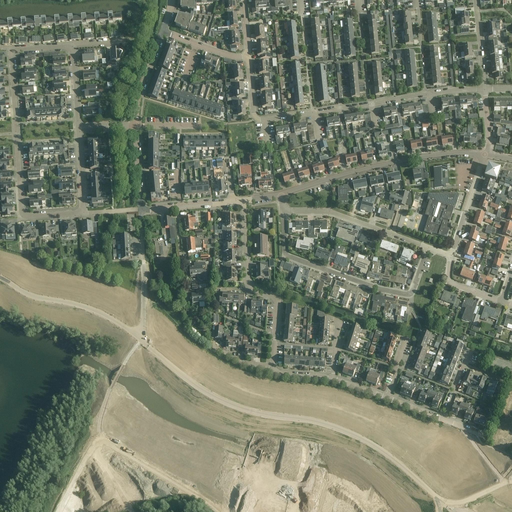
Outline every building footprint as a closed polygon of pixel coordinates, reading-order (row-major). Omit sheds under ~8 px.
[(197,14),(198,14),(198,12),(197,12),(197,7),(197,5),(196,0),(181,0),(181,9),(191,10),(190,18),(179,15),(175,25),(182,29),(181,30),(188,32),(188,31),(191,23),(192,21),(194,17),(194,15),(197,15),(197,14)] [(258,10),(263,9),(262,0),(256,1),(256,3),(252,3),(253,14),(258,13),(258,10)] [(269,0),(262,0),(263,9),(267,9),(267,12),(272,12),(272,2),(269,2),(269,0)] [(272,12),(273,12),(278,12),(278,9),(282,8),(281,0),(275,0),(276,1),(272,2),(272,12)] [(288,0),(281,0),(282,8),(287,8),(287,12),(292,11),(292,1),(289,1),(288,0)] [(228,3),(229,9),(227,10),(227,13),(233,12),(233,9),(237,9),(236,2),(228,3)] [(461,21),(469,20),(468,14),(465,14),(464,9),(455,9),(455,15),(460,14),(461,21)] [(410,13),(406,14),(406,11),(402,11),(402,14),(403,14),(403,20),(411,19),(410,13)] [(229,16),(230,22),(238,21),(237,15),(234,15),(233,12),(227,13),(227,16),(229,16)] [(427,22),(436,21),(436,13),(426,14),(427,22)] [(113,22),(113,21),(122,21),(122,16),(122,14),(113,16),(108,16),(108,15),(108,22),(108,23),(113,22)] [(100,22),(108,22),(108,15),(99,17),(95,17),(95,16),(95,23),(95,24),(100,23),(100,22)] [(95,23),(95,16),(86,18),(82,18),(82,17),(81,17),(82,23),(82,24),(86,24),(86,23),(95,23)] [(73,24),(82,23),(81,17),(72,19),(68,19),(68,18),(68,24),(68,25),(73,25),(73,24)] [(68,24),(68,18),(59,20),(55,20),(55,19),(54,19),(55,25),(55,26),(60,26),(60,25),(68,24)] [(46,26),(55,25),(54,19),(46,21),(40,21),(41,26),(42,26),(42,27),(46,27),(46,26)] [(344,28),(353,28),(352,20),(343,21),(344,28)] [(457,30),(469,29),(468,26),(469,26),(469,20),(461,21),(461,27),(456,27),(457,30)] [(192,21),(191,23),(188,31),(193,33),(196,25),(193,23),(193,22),(192,21)] [(230,22),(231,28),(228,28),(229,31),(235,31),(235,28),(238,27),(238,21),(230,22)] [(436,21),(427,22),(428,29),(437,28),(436,21)] [(487,26),(488,32),(496,31),(495,25),(500,25),(500,22),(492,22),(492,25),(487,26)] [(193,33),(199,34),(202,26),(198,25),(198,23),(197,23),(196,25),(193,33)] [(202,25),(202,26),(199,34),(204,36),(207,28),(203,27),(203,25),(202,25)] [(255,29),(256,34),(265,33),(264,28),(266,28),(266,25),(260,25),(260,28),(255,29)] [(353,28),(344,28),(345,36),(354,35),(353,28)] [(437,28),(428,29),(429,36),(438,35),(437,28)] [(228,37),(229,41),(240,39),(239,33),(236,34),(235,31),(229,31),(227,31),(227,34),(227,37),(228,37)] [(488,38),(489,38),(489,41),(497,40),(496,34),(499,33),(499,31),(496,31),(488,32),(488,38)] [(260,42),(267,41),(267,38),(265,38),(265,33),(256,34),(256,39),(260,39),(260,42)] [(354,35),(345,36),(345,43),(354,42),(354,35)] [(438,35),(429,36),(429,43),(439,42),(438,35)] [(240,39),(229,41),(229,44),(230,44),(231,46),(231,49),(237,49),(237,46),(240,46),(240,39)] [(489,44),(489,50),(501,48),(501,46),(497,46),(497,40),(489,41),(490,44),(489,44)] [(167,46),(176,49),(178,44),(169,41),(167,46)] [(257,45),(257,51),(266,50),(266,45),(267,44),(267,41),(260,42),(261,45),(257,45)] [(354,42),(345,43),(346,50),(355,49),(354,42)] [(464,46),(464,52),(472,51),(472,45),(466,46),(466,43),(458,44),(458,47),(464,46)] [(165,51),(174,54),(176,49),(167,46),(165,51)] [(498,55),(498,52),(501,51),(501,48),(489,50),(490,56),(491,56),(491,59),(499,58),(501,58),(501,55),(498,55)] [(355,49),(346,50),(347,57),(356,56),(355,49)] [(120,58),(123,52),(119,50),(118,50),(117,50),(115,50),(111,51),(112,58),(108,58),(108,55),(107,55),(108,67),(116,66),(116,61),(120,61),(120,58)] [(270,55),(267,55),(266,50),(257,51),(258,56),(261,56),(261,59),(271,58),(270,55)] [(82,57),(83,63),(95,62),(94,57),(94,51),(84,51),(85,57),(82,57)] [(174,54),(165,51),(163,56),(172,60),(174,54)] [(405,52),(406,59),(415,59),(414,51),(405,52)] [(464,52),(465,58),(465,61),(472,60),(472,58),(473,58),(472,51),(464,52)] [(62,64),(65,64),(65,61),(66,60),(66,59),(66,58),(65,57),(64,57),(64,56),(57,57),(56,53),(49,54),(50,60),(53,60),(53,64),(58,64),(58,65),(59,65),(60,65),(61,65),(62,64)] [(32,61),(35,60),(34,55),(25,55),(25,59),(21,59),(21,66),(32,66),(32,61)] [(172,60),(163,56),(161,62),(170,65),(172,60)] [(207,56),(206,59),(203,58),(200,67),(204,69),(206,64),(210,66),(213,58),(207,56)] [(217,73),(220,66),(217,65),(219,60),(213,58),(210,66),(216,68),(214,72),(217,73)] [(491,62),(491,68),(502,67),(502,64),(499,64),(499,58),(491,59),(491,62)] [(258,63),(259,69),(268,68),(268,62),(269,62),(269,59),(262,60),(262,63),(258,63)] [(415,66),(415,59),(406,59),(406,67),(415,66)] [(465,61),(466,70),(474,69),(473,63),(472,63),(472,60),(465,61)] [(170,65),(161,62),(159,67),(168,70),(170,65)] [(234,68),(234,74),(243,73),(242,67),(236,67),(236,64),(229,65),(229,68),(234,68)] [(317,74),(326,73),(325,66),(316,67),(317,74)] [(406,67),(407,73),(407,74),(416,73),(415,66),(406,67)] [(66,78),(66,76),(67,76),(67,71),(65,72),(65,70),(59,71),(59,67),(52,67),(53,74),(55,74),(55,78),(66,78)] [(500,73),(500,70),(503,69),(502,67),(491,68),(492,74),(495,74),(495,79),(503,78),(502,73),(500,73)] [(83,72),(84,80),(96,79),(95,71),(99,71),(99,68),(93,68),(93,71),(91,72),(91,71),(88,72),(83,72)] [(263,77),(270,76),(270,73),(269,73),(268,68),(259,69),(259,74),(263,74),(263,77)] [(22,73),(22,80),(26,80),(26,81),(30,81),(30,80),(34,80),(34,75),(36,75),(35,69),(25,70),(25,73),(22,73)] [(466,76),(462,77),(462,82),(470,81),(470,76),(475,76),(474,69),(466,70),(466,76)] [(156,75),(165,78),(167,73),(158,70),(156,75)] [(230,80),(230,83),(237,82),(237,80),(243,79),(243,73),(234,74),(235,80),(230,80)] [(326,73),(317,74),(318,81),(327,80),(326,73)] [(156,75),(154,80),(163,84),(165,78),(156,75)] [(260,80),(261,85),(270,85),(269,79),(270,79),(270,76),(263,77),(264,80),(260,80)] [(163,84),(154,80),(152,86),(161,89),(163,84)] [(327,80),(318,81),(318,88),(327,87),(327,80)] [(417,87),(417,80),(408,81),(408,88),(417,87)] [(53,81),(53,88),(54,88),(55,92),(60,92),(60,93),(64,93),(63,92),(67,91),(66,84),(63,84),(63,81),(53,81)] [(230,83),(231,86),(235,85),(236,91),(244,91),(243,85),(237,85),(237,82),(230,83)] [(33,86),(35,86),(35,83),(28,83),(28,86),(23,87),(23,94),(34,94),(33,86)] [(265,93),(272,93),(271,90),(270,90),(270,85),(261,85),(261,91),(265,91),(265,93)] [(89,91),(89,93),(85,93),(85,92),(85,98),(96,97),(95,97),(95,93),(96,92),(96,89),(97,89),(97,86),(86,86),(87,91),(89,91)] [(152,86),(150,91),(159,94),(161,89),(152,86)] [(327,87),(318,88),(319,95),(328,95),(327,87)] [(177,103),(181,91),(175,89),(171,101),(177,103)] [(159,94),(150,91),(148,96),(157,99),(159,94)] [(177,103),(183,105),(187,93),(181,91),(177,103)] [(232,101),(239,100),(239,98),(245,97),(244,91),(236,91),(236,92),(233,92),(233,98),(232,98),(232,101)] [(183,105),(189,107),(193,95),(187,93),(183,105)] [(262,97),(262,102),(271,101),(271,96),(272,96),(272,93),(265,93),(265,97),(262,97)] [(199,97),(193,95),(189,107),(195,109),(199,97)] [(328,95),(319,95),(320,103),(329,102),(328,95)] [(195,109),(202,110),(205,99),(199,97),(195,109)] [(468,98),(466,98),(467,106),(473,105),(473,108),(477,108),(477,100),(473,101),(472,98),(471,98),(471,97),(468,97),(468,98)] [(202,110),(208,112),(211,101),(205,99),(202,110)] [(61,106),(57,106),(58,117),(65,117),(65,109),(66,109),(65,100),(61,100),(61,106)] [(245,102),(240,103),(239,100),(232,101),(232,104),(237,104),(237,109),(245,109),(245,102)] [(208,112),(214,114),(217,103),(211,101),(208,112)] [(272,107),(271,101),(262,102),(263,108),(267,107),(267,110),(274,110),(273,106),(272,107)] [(35,119),(35,108),(31,108),(30,102),(25,102),(26,111),(27,111),(28,119),(35,119)] [(223,105),(217,103),(214,114),(220,116),(221,113),(224,114),(224,109),(222,108),(223,105)] [(98,110),(99,110),(99,104),(88,104),(88,110),(86,111),(86,116),(98,115),(98,110)] [(421,104),(414,105),(416,113),(417,118),(419,117),(418,115),(423,114),(423,112),(423,111),(422,112),(421,104)] [(237,109),(238,116),(233,116),(233,119),(241,119),(241,115),(246,115),(245,109),(237,109)] [(327,120),(328,128),(326,128),(326,132),(331,131),(330,128),(334,127),(333,119),(327,120)] [(461,141),(464,141),(464,143),(470,143),(470,137),(470,127),(468,127),(468,134),(464,134),(461,134),(461,141)] [(473,127),(470,127),(470,137),(470,143),(477,144),(477,141),(481,141),(481,134),(473,134),(473,127)] [(284,136),(282,128),(276,129),(277,136),(276,137),(277,145),(281,144),(280,136),(283,136),(284,136)] [(503,136),(503,135),(504,134),(501,134),(502,128),(498,128),(497,135),(498,135),(496,145),(504,147),(505,146),(508,146),(509,139),(510,137),(503,136)] [(451,137),(447,138),(448,145),(453,144),(452,139),(455,139),(454,134),(450,134),(451,137)] [(448,145),(447,138),(443,139),(442,135),(438,136),(439,141),(442,141),(442,146),(448,145)] [(100,137),(93,137),(93,140),(88,140),(89,146),(98,145),(99,145),(99,140),(100,140),(100,137)] [(432,147),(431,140),(427,141),(427,138),(423,138),(424,143),(426,143),(427,148),(432,147)] [(417,149),(416,142),(412,143),(411,140),(408,140),(408,145),(411,145),(412,150),(417,149)] [(405,152),(404,146),(403,141),(395,143),(395,145),(393,146),(394,150),(396,150),(397,153),(405,152)] [(67,144),(60,144),(60,155),(64,155),(65,161),(70,160),(69,151),(68,151),(67,144)] [(34,157),(38,157),(37,146),(30,146),(30,154),(29,154),(30,163),(34,163),(34,157)] [(384,146),(378,147),(380,157),(387,155),(386,152),(389,151),(388,147),(384,147),(384,146)] [(370,153),(366,153),(367,161),(373,160),(372,154),(374,154),(373,149),(369,150),(370,153)] [(0,160),(7,160),(6,157),(9,157),(9,150),(6,150),(1,150),(1,151),(0,150),(0,160)] [(361,151),(358,152),(359,157),(361,157),(362,162),(367,161),(366,153),(362,154),(361,151)] [(347,165),(352,164),(351,157),(347,157),(346,154),(342,155),(343,160),(346,160),(347,165)] [(328,159),(327,160),(326,156),(323,157),(325,165),(328,165),(329,170),(334,168),(332,161),(328,162),(328,159)] [(336,160),(332,161),(334,168),(339,167),(338,162),(340,161),(339,156),(335,157),(336,160)] [(0,172),(7,172),(7,168),(10,168),(9,161),(0,162),(0,172)] [(96,172),(102,172),(102,169),(100,169),(100,164),(90,165),(91,170),(95,169),(96,172)] [(313,164),(309,165),(311,170),(313,169),(314,174),(319,173),(317,166),(313,167),(313,164)] [(73,176),(72,173),(73,172),(73,170),(72,170),(72,168),(64,169),(64,166),(58,166),(58,170),(61,169),(62,177),(73,176)] [(250,166),(243,167),(245,186),(252,186),(251,178),(248,178),(248,175),(251,175),(250,166)] [(446,189),(446,185),(450,185),(449,180),(443,180),(443,171),(450,171),(450,168),(447,168),(447,166),(440,166),(440,168),(434,168),(434,189),(446,189)] [(498,177),(499,172),(500,172),(500,170),(489,166),(485,178),(497,181),(498,178),(498,177)] [(41,167),(31,168),(31,172),(28,175),(29,179),(41,179),(40,172),(41,171),(41,167)] [(213,171),(214,178),(216,178),(216,182),(218,182),(219,193),(225,192),(224,181),(223,181),(223,173),(222,173),(222,170),(222,168),(217,168),(216,168),(216,171),(213,171)] [(298,169),(294,170),(296,175),(298,174),(299,179),(305,177),(303,171),(299,172),(298,169)] [(428,180),(427,174),(420,175),(420,171),(413,172),(415,181),(421,180),(422,181),(428,180)] [(91,180),(101,180),(100,175),(102,175),(102,172),(96,172),(96,175),(91,175),(91,180)] [(508,174),(500,172),(499,172),(498,177),(498,178),(503,179),(502,182),(502,183),(505,184),(505,182),(508,174)] [(0,183),(8,183),(8,179),(11,179),(10,173),(0,173),(0,183)] [(285,183),(290,182),(288,175),(284,176),(283,173),(279,174),(281,179),(283,178),(285,183)] [(268,177),(265,178),(266,188),(272,187),(271,181),(274,181),(273,175),(268,176),(268,177)] [(55,184),(59,184),(62,183),(62,191),(73,190),(73,182),(65,183),(65,180),(59,180),(55,180),(55,184)] [(484,186),(493,189),(495,184),(485,180),(484,186)] [(44,188),(44,181),(34,182),(34,186),(29,186),(29,188),(28,188),(28,191),(29,191),(30,193),(42,193),(41,188),(44,188)] [(201,183),(202,185),(203,194),(209,193),(208,190),(210,190),(210,187),(208,187),(208,183),(201,183)] [(0,190),(1,191),(1,195),(9,194),(9,191),(11,191),(11,184),(0,184),(0,190)] [(186,196),(191,195),(190,186),(191,186),(191,184),(184,184),(185,189),(183,189),(183,193),(185,193),(186,196)] [(348,193),(350,193),(353,193),(351,184),(348,184),(348,186),(344,186),(344,187),(338,187),(338,202),(348,202),(348,193)] [(492,194),(493,189),(484,186),(482,191),(492,194)] [(401,191),(400,195),(390,192),(387,202),(398,204),(405,206),(409,193),(401,191)] [(63,201),(63,205),(74,204),(74,203),(75,203),(75,200),(74,200),(74,197),(66,197),(66,194),(59,194),(60,201),(63,201)] [(431,235),(431,234),(434,235),(442,237),(444,238),(446,239),(447,239),(448,234),(451,224),(449,224),(450,221),(451,216),(452,213),(454,209),(455,209),(459,198),(459,196),(458,195),(456,194),(455,194),(445,194),(429,194),(427,200),(430,201),(426,215),(425,215),(425,216),(429,217),(424,233),(431,235)] [(0,201),(1,202),(2,206),(10,205),(9,202),(12,202),(12,195),(0,196),(0,201)] [(45,195),(38,196),(38,199),(30,200),(31,207),(43,206),(42,202),(45,201),(45,195)] [(482,196),(480,202),(488,205),(490,198),(482,196)] [(93,199),(92,199),(92,204),(98,204),(98,207),(104,207),(104,204),(103,204),(102,199),(93,199)] [(372,210),(373,206),(374,202),(369,201),(368,204),(362,203),(360,210),(369,213),(370,210),(372,210)] [(486,211),(488,205),(480,202),(479,208),(486,211)] [(0,212),(1,213),(2,213),(2,217),(10,217),(10,213),(13,213),(12,207),(0,207),(0,212)] [(393,213),(391,212),(382,210),(380,217),(389,220),(389,217),(392,217),(393,213)] [(225,217),(225,221),(236,220),(236,214),(229,215),(229,212),(222,212),(222,217),(225,217)] [(254,219),(254,223),(255,223),(255,229),(263,229),(263,219),(265,218),(265,215),(265,212),(258,212),(258,219),(254,219)] [(477,212),(475,218),(483,220),(484,215),(477,212)] [(171,240),(176,239),(175,225),(171,225),(170,218),(164,219),(165,227),(170,227),(171,240)] [(481,227),(483,220),(475,218),(473,224),(481,227)] [(229,230),(230,230),(229,227),(236,227),(236,220),(225,221),(225,225),(223,225),(223,230),(229,230)] [(9,222),(1,222),(1,227),(2,227),(2,229),(2,236),(6,236),(6,237),(10,237),(10,236),(14,235),(14,229),(10,229),(10,226),(9,226),(9,222)] [(83,223),(84,234),(91,234),(92,237),(97,236),(97,228),(93,229),(92,222),(83,223)] [(311,239),(311,227),(308,227),(308,222),(295,222),(295,224),(292,224),(292,231),(295,231),(301,231),(302,230),(308,230),(308,239),(311,239)] [(314,227),(311,227),(311,239),(317,239),(317,236),(314,236),(314,230),(321,230),(321,231),(327,231),(327,222),(314,222),(314,227)] [(72,226),(72,224),(65,224),(65,226),(62,227),(62,237),(66,236),(66,234),(72,234),(72,236),(77,236),(77,233),(77,231),(76,231),(76,229),(75,230),(75,226),(72,226)] [(43,235),(51,235),(51,233),(56,233),(56,226),(47,227),(47,225),(42,226),(42,231),(42,235),(43,235)] [(31,239),(36,239),(35,229),(31,230),(31,227),(21,227),(21,236),(31,236),(31,239)] [(472,228),(470,234),(477,236),(479,230),(472,228)] [(358,232),(357,232),(352,230),(351,233),(339,229),(336,238),(353,243),(355,237),(357,237),(358,232)] [(509,237),(511,231),(504,229),(502,235),(509,237)] [(222,239),(226,239),(236,239),(236,233),(229,234),(229,230),(223,230),(222,239)] [(375,251),(379,240),(373,238),(374,237),(362,233),(359,241),(368,245),(367,248),(375,251)] [(475,242),(477,236),(470,234),(468,240),(475,242)] [(255,255),(268,255),(268,237),(254,237),(255,255)] [(222,248),(229,248),(229,245),(236,244),(236,239),(226,239),(226,245),(222,245),(222,248)] [(313,245),(314,240),(304,239),(303,242),(297,241),(296,249),(308,251),(310,244),(313,245)] [(501,239),(499,245),(506,247),(508,241),(501,239)] [(396,254),(398,247),(382,241),(380,248),(396,254)] [(158,243),(151,244),(152,256),(159,255),(158,243)] [(467,244),(465,250),(472,252),(474,246),(467,244)] [(505,253),(506,247),(499,245),(498,251),(505,253)] [(331,253),(323,250),(323,249),(318,247),(318,249),(315,257),(328,261),(329,258),(332,259),(335,252),(332,251),(331,253)] [(226,252),(226,257),(237,257),(236,252),(229,252),(229,248),(222,248),(223,252),(226,252)] [(404,249),(400,260),(399,259),(398,263),(405,265),(406,262),(409,263),(411,256),(412,256),(413,255),(413,254),(413,253),(412,252),(404,249)] [(470,258),(472,252),(465,250),(463,256),(470,258)] [(370,263),(368,262),(364,260),(365,258),(358,255),(359,252),(356,251),(352,263),(355,265),(354,267),(361,269),(360,273),(366,275),(370,263)] [(335,252),(332,259),(335,260),(334,264),(348,268),(350,260),(351,258),(347,256),(338,253),(335,252)] [(223,266),(229,266),(229,263),(237,263),(237,257),(226,257),(226,263),(223,263),(223,266)] [(492,260),(491,261),(491,262),(494,263),(492,269),(498,271),(499,269),(500,269),(502,263),(495,260),(492,260)] [(205,271),(203,272),(202,267),(205,266),(205,263),(197,263),(197,267),(190,267),(191,276),(198,275),(198,278),(201,281),(206,281),(205,271)] [(256,278),(265,278),(265,277),(268,277),(268,263),(261,263),(261,267),(256,267),(256,278)] [(382,280),(383,275),(377,274),(379,264),(374,263),(373,263),(371,273),(370,278),(374,279),(379,280),(382,281),(382,280)] [(292,266),(285,264),(283,269),(290,272),(292,267),(292,266)] [(226,270),(226,275),(237,275),(237,269),(229,269),(229,266),(223,266),(223,267),(223,270),(226,270)] [(307,279),(306,281),(307,281),(309,278),(307,277),(309,273),(309,272),(307,271),(306,272),(298,269),(298,267),(295,266),(295,267),(295,268),(293,273),(290,282),(299,285),(301,277),(307,279)] [(383,275),(382,280),(390,282),(390,283),(393,283),(393,282),(394,278),(389,276),(391,267),(388,266),(386,266),(384,275),(383,275)] [(400,279),(401,274),(406,275),(407,268),(403,268),(402,269),(398,268),(396,278),(394,278),(393,282),(402,284),(402,285),(405,286),(406,280),(400,279)] [(460,276),(466,279),(469,272),(463,269),(460,276)] [(475,274),(469,272),(466,279),(472,281),(475,274)] [(316,280),(319,282),(320,277),(321,276),(318,275),(317,276),(309,273),(307,277),(309,278),(307,281),(305,287),(310,289),(313,280),(316,280)] [(226,275),(226,281),(223,281),(223,284),(230,284),(230,281),(237,281),(237,275),(226,275)] [(478,283),(484,286),(487,279),(481,276),(478,283)] [(332,280),(329,279),(325,277),(325,278),(320,277),(319,282),(320,282),(316,291),(321,293),(324,284),(330,286),(332,280)] [(492,281),(487,279),(484,286),(490,288),(490,286),(493,287),(495,283),(492,282),(492,281)] [(335,282),(334,287),(332,292),(331,292),(330,296),(332,297),(336,298),(340,289),(345,291),(347,286),(347,285),(344,284),(344,285),(335,282)] [(355,289),(347,286),(345,291),(346,292),(343,301),(345,302),(344,306),(346,307),(347,302),(351,293),(355,295),(354,299),(356,300),(357,296),(356,295),(358,290),(358,289),(355,288),(355,289)] [(204,294),(207,293),(207,290),(199,291),(199,294),(192,294),(193,303),(205,302),(204,294)] [(357,296),(356,300),(354,305),(352,309),(355,310),(355,309),(356,306),(359,306),(362,297),(367,299),(369,293),(367,292),(366,293),(358,290),(356,295),(357,296)] [(219,302),(228,303),(228,294),(225,294),(226,292),(220,292),(219,302)] [(441,300),(454,305),(453,307),(457,308),(460,301),(456,299),(457,296),(444,292),(441,300)] [(376,312),(377,306),(384,307),(385,304),(384,304),(385,299),(385,298),(382,297),(382,298),(373,296),(372,301),(373,302),(371,311),(376,312)] [(393,300),(385,299),(384,304),(385,304),(384,307),(383,314),(384,314),(387,315),(388,315),(390,305),(395,306),(396,301),(397,300),(394,300),(393,300)] [(470,322),(477,304),(465,299),(462,307),(466,309),(462,319),(470,322)] [(251,314),(256,314),(257,311),(258,300),(252,300),(252,307),(248,307),(248,313),(251,314)] [(267,309),(262,308),(263,301),(258,300),(257,311),(256,314),(261,314),(261,316),(267,316),(267,309)] [(397,317),(397,320),(400,320),(401,317),(400,317),(401,307),(407,309),(408,302),(405,302),(405,303),(396,301),(395,306),(397,306),(395,316),(397,317)] [(286,306),(285,317),(293,318),(297,318),(298,307),(286,306)] [(497,321),(500,312),(485,307),(481,319),(487,322),(488,317),(497,321)] [(329,320),(325,320),(325,316),(319,316),(318,319),(319,319),(319,325),(329,326),(329,320)] [(423,332),(421,337),(429,340),(431,335),(423,332)] [(224,334),(223,341),(226,341),(226,347),(232,348),(232,338),(229,337),(229,335),(224,334)] [(386,343),(394,346),(396,340),(392,339),(393,336),(388,334),(387,338),(387,341),(383,340),(383,342),(386,343)] [(232,338),(232,348),(237,348),(238,345),(240,345),(241,345),(242,335),(237,335),(236,335),(233,335),(233,338),(232,338)] [(421,337),(419,342),(427,345),(429,346),(431,341),(429,340),(421,337)] [(243,342),(242,349),(245,349),(245,356),(251,356),(252,346),(248,345),(248,343),(243,342)] [(453,348),(461,352),(463,346),(453,342),(452,344),(454,345),(453,348)] [(260,351),(261,344),(256,343),(256,346),(252,346),(251,356),(257,357),(257,350),(260,351)] [(418,347),(416,353),(429,358),(430,356),(426,355),(428,351),(425,350),(418,347),(417,347),(418,347)] [(450,351),(449,353),(459,357),(461,352),(453,348),(452,352),(450,351)] [(416,353),(414,358),(423,362),(425,358),(429,359),(429,358),(416,353)] [(457,363),(459,357),(449,353),(448,355),(450,356),(449,360),(457,363)] [(414,358),(412,363),(425,368),(426,367),(422,365),(423,362),(414,358)] [(511,370),(511,361),(498,358),(497,362),(496,368),(511,372),(511,370)] [(343,373),(348,375),(351,366),(346,364),(347,361),(344,360),(342,366),(345,367),(343,373)] [(445,362),(445,364),(455,368),(457,363),(449,360),(447,363),(445,362)] [(425,368),(412,363),(410,369),(419,372),(421,368),(424,370),(425,368)] [(353,377),(355,370),(358,371),(360,365),(357,364),(356,367),(351,366),(348,375),(353,377)] [(453,374),(455,368),(445,364),(444,366),(446,367),(444,371),(453,374)] [(368,368),(366,374),(368,375),(366,382),(371,383),(374,374),(369,372),(370,369),(368,368)] [(441,374),(440,376),(450,380),(453,374),(444,371),(443,374),(441,374)] [(376,385),(379,379),(382,379),(384,373),(381,372),(380,376),(374,374),(371,383),(376,385)] [(468,387),(472,389),(474,382),(471,381),(474,375),(467,372),(463,382),(467,384),(466,387),(468,387)] [(440,376),(439,376),(437,381),(440,382),(448,385),(450,380),(440,376)] [(486,380),(480,377),(477,383),(474,382),(472,389),(477,391),(478,388),(482,390),(486,380)] [(400,393),(405,396),(409,385),(406,384),(407,382),(401,380),(398,388),(401,390),(400,393)] [(499,395),(502,388),(497,386),(498,384),(491,382),(487,391),(494,394),(494,393),(499,395)] [(192,393),(195,387),(186,383),(183,389),(192,393)] [(411,398),(413,392),(417,393),(419,387),(414,385),(413,387),(409,385),(405,396),(411,398)] [(430,398),(433,391),(429,390),(427,390),(426,392),(422,390),(419,401),(424,403),(426,397),(430,398)] [(437,393),(433,391),(430,398),(434,399),(432,405),(432,406),(432,407),(433,408),(435,409),(436,409),(437,407),(437,408),(441,397),(438,396),(439,394),(437,394),(437,393)] [(455,403),(451,414),(457,416),(459,410),(463,411),(465,405),(459,402),(458,405),(455,403)] [(471,407),(465,405),(463,411),(466,413),(464,419),(470,421),(474,411),(470,410),(471,407)] [(485,427),(486,424),(489,426),(492,418),(489,416),(488,419),(476,415),(473,423),(485,427)] [(258,440),(262,428),(257,427),(254,438),(258,440)] [(286,473),(285,478),(292,480),(293,477),(300,479),(305,461),(290,457),(288,464),(284,463),(282,472),(286,473)] [(322,469),(314,511),(396,511),(396,510),(399,511),(412,511),(417,487),(397,483),(396,485),(391,484),(391,479),(379,477),(378,479),(322,469)] [(261,472),(257,489),(264,490),(263,495),(275,497),(278,485),(281,486),(282,482),(278,481),(279,476),(261,472)]
